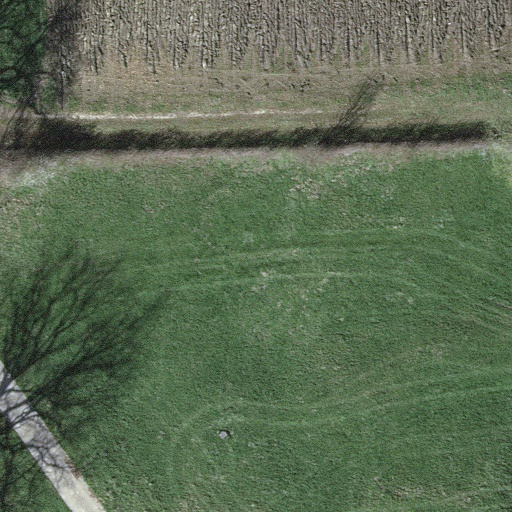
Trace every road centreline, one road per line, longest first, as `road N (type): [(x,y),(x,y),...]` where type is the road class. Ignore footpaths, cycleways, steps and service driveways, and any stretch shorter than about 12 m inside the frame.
road 1 (track): [(511,121),(95,127),(0,114)]
road 2 (track): [(74,511),(0,402)]
